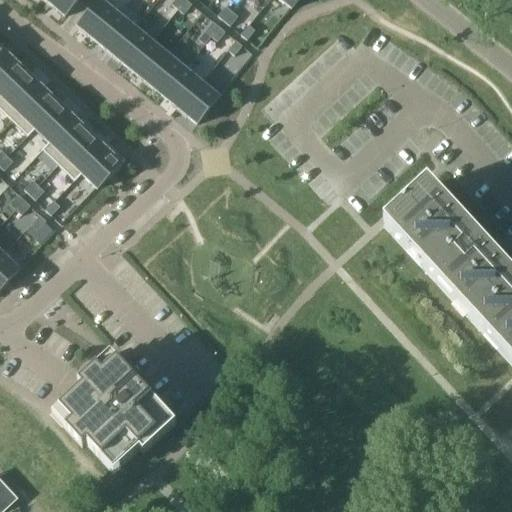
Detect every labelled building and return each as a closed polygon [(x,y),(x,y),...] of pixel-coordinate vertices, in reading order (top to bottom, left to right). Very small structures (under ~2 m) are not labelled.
[(50,0),(47,4),(64,19),(79,0),(50,0)] [(182,0),(176,0),(171,6),(177,11),(185,2),(182,0)] [(276,0),(290,11),(299,0),(276,0)] [(100,2),(78,30),(95,44),(118,16),(100,2)] [(185,2),(177,11),(183,17),(191,7),(185,2)] [(225,9),(217,18),(223,23),(231,14),(225,9)] [(231,14),(223,23),(229,28),(237,19),(231,14)] [(118,16),(95,44),(112,58),(134,30),(118,16)] [(212,24),(204,34),(211,39),(219,29),(212,24)] [(248,27),(240,37),(247,42),(254,33),(248,27)] [(219,29),(211,39),(217,44),(225,35),(219,29)] [(134,30),(112,58),(128,71),(151,44),(134,30)] [(204,34),(198,42),(204,47),(211,39),(204,34)] [(235,43),(227,52),(234,58),(242,48),(235,43)] [(151,44),(128,71),(145,85),(168,57),(151,44)] [(0,49),(0,72),(11,61),(0,49)] [(168,57),(145,85),(162,99),(185,71),(168,57)] [(0,103),(27,76),(11,61),(0,72),(0,103)] [(185,71),(162,99),(179,112),(201,85),(185,71)] [(27,76),(0,103),(0,112),(11,123),(43,91),(27,76)] [(201,85),(179,112),(196,127),(219,99),(201,85)] [(43,91),(11,123),(27,139),(34,132),(34,131),(58,105),(43,91)] [(58,105),(34,131),(34,132),(48,145),(49,146),(74,120),(58,105)] [(48,145),(42,152),(58,168),(89,135),(74,120),(49,146),(48,145)] [(89,135),(58,168),(74,183),(81,176),(80,176),(105,150),(104,149),(89,135)] [(105,150),(80,176),(81,176),(96,192),(125,162),(107,146),(104,149),(105,150)] [(7,159),(0,165),(0,169),(4,173),(13,164),(7,159)] [(32,183),(24,192),(29,198),(38,189),(32,183)] [(511,280),(428,188),(385,228),(511,366),(511,280)] [(38,189),(29,198),(35,203),(44,194),(38,189)] [(18,198),(10,206),(15,212),(24,203),(18,198)] [(24,203),(15,212),(21,218),(30,209),(24,203)] [(53,204),(45,212),(51,218),(59,209),(53,204)] [(40,218),(31,227),(37,233),(46,224),(40,218)] [(0,291),(19,272),(3,256),(0,258),(0,291)] [(82,389),(52,417),(82,449),(86,446),(100,462),(107,455),(120,469),(139,451),(143,455),(161,439),(155,432),(169,419),(110,355),(78,385),(82,389)] [(0,511),(4,511),(16,502),(0,483),(0,511)]
